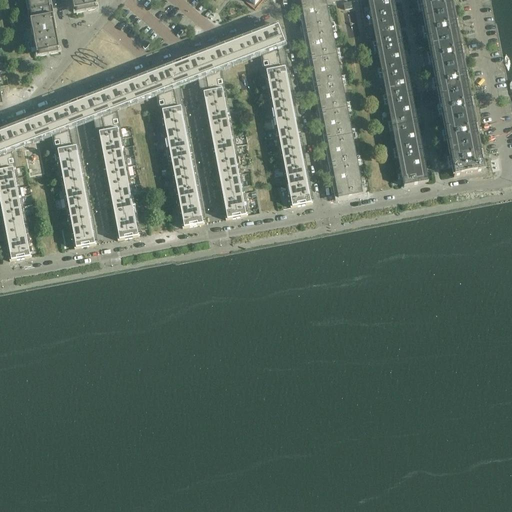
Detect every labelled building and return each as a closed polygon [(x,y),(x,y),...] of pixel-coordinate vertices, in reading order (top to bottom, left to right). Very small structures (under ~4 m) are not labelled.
[(53,19),(49,0),(26,0),(31,23),(53,19)] [(96,7),(95,0),(71,0),(74,11),(76,11),(76,14),(84,12),(83,9),(87,9),(88,12),(95,10),(95,7),(96,7)] [(331,30),(325,0),(299,0),(306,34),(331,30)] [(397,17),(393,0),(367,0),(372,22),(397,17)] [(453,15),(450,0),(419,0),(424,21),(453,15)] [(458,42),(453,15),(424,21),(429,47),(458,42)] [(402,44),(399,32),(397,17),(372,22),(377,48),(402,44)] [(59,50),(53,19),(31,23),(37,55),(38,54),(39,57),(46,56),(46,53),(50,52),(50,55),(58,54),(57,51),(59,50)] [(247,217),(243,195),(220,71),(261,55),(291,209),(312,205),(282,47),(285,45),(278,27),(278,26),(257,34),(257,36),(216,52),(216,50),(195,58),(195,60),(174,68),(174,66),(153,74),(153,76),(112,92),(112,91),(91,99),(91,100),(70,108),(70,107),(49,115),(49,116),(7,132),(7,131),(0,133),(0,211),(10,263),(31,259),(11,151),(53,135),(75,250),(96,246),(74,127),(94,119),(118,242),(139,238),(115,111),(157,95),(183,230),(204,226),(178,87),(199,79),(226,221),(247,217)] [(336,56),(331,30),(306,34),(311,61),(336,56)] [(463,68),(458,42),(429,47),(434,73),(463,68)] [(407,70),(404,56),(402,44),(377,48),(382,75),(407,70)] [(341,83),(336,56),(311,61),(316,87),(341,83)] [(468,94),(463,68),(434,73),(439,99),(468,94)] [(412,97),(409,85),(407,70),(382,75),(387,101),(412,97)] [(346,109),(343,93),(341,83),(316,87),(321,114),(346,109)] [(473,120),(468,94),(439,99),(444,125),(473,120)] [(417,123),(414,108),(412,97),(387,101),(392,128),(417,123)] [(351,136),(346,109),(321,114),(326,140),(351,136)] [(478,146),(473,120),(444,125),(449,151),(478,146)] [(422,150),(419,136),(417,123),(392,128),(397,154),(422,150)] [(356,162),(353,147),(351,136),(326,140),(332,167),(356,162)] [(483,172),(478,146),(449,151),(454,178),(468,175),(483,172)] [(428,183),(425,164),(422,150),(397,154),(404,188),(428,183)] [(362,195),(359,179),(356,162),(332,167),(338,200),(362,195)]
